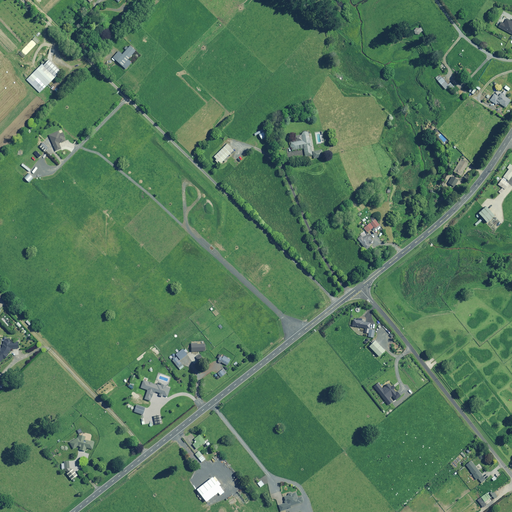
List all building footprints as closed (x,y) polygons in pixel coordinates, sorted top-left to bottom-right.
[(511,19),(511,21),(506,18),(504,23),(501,22),(498,27),(511,34),(511,19)] [(412,28),(413,30),(415,34),(420,34),(420,32),(423,31),(420,24),(412,28)] [(128,48),(126,46),(124,48),(126,50),(122,55),(118,51),(113,58),(126,69),(131,63),(128,60),(136,51),(130,46),(128,48)] [(60,72),(49,60),(43,65),(55,77),(58,74),(60,72)] [(52,81),(43,72),(39,75),(48,84),(52,81)] [(449,86),(440,76),(436,79),(445,89),(449,86)] [(43,83),(37,78),(33,82),(39,88),(43,83)] [(505,96),(501,93),(499,97),(494,94),(490,101),(496,105),(498,102),(505,107),(510,100),(504,96),(505,96)] [(264,130),(258,134),(262,140),(267,137),(264,130)] [(60,134),(59,131),(49,135),(56,151),(61,149),(59,143),(65,141),(63,137),(64,137),(63,132),(60,134)] [(301,132),(301,134),(295,142),(291,142),(292,150),(304,148),(305,156),(312,155),(311,147),(313,147),(312,137),(309,137),(308,131),(301,132)] [(48,148),(42,142),(38,146),(44,151),(48,148)] [(234,150),(227,144),(214,157),(216,159),(215,160),(217,162),(218,161),(220,163),(234,150)] [(323,157),(321,150),(313,151),(314,158),(323,157)] [(469,163),(461,159),(453,172),(461,176),(469,163)] [(511,175),(511,165),(510,164),(507,168),(509,169),(503,177),(508,180),(511,175)] [(33,178),(28,174),(26,175),(24,177),(29,182),(33,178)] [(458,180),(452,176),(448,183),(454,187),(458,180)] [(509,184),(502,179),(498,185),(505,190),(509,184)] [(494,215),(486,206),(478,213),(487,222),(494,215)] [(379,225),(375,219),(364,228),(367,232),(374,227),(375,228),(379,225)] [(372,241),(369,234),(363,237),(361,236),(357,239),(366,250),(370,247),(368,244),(372,241)] [(362,319),(357,318),(357,320),(353,319),(352,326),(365,328),(364,333),(369,333),(368,337),(373,338),(375,330),(369,329),(370,323),(362,321),(362,319)] [(10,342),(10,339),(6,339),(6,341),(3,341),(3,347),(1,349),(0,347),(0,361),(3,358),(4,359),(11,351),(11,349),(18,349),(18,342),(10,342)] [(205,351),(205,344),(201,344),(201,341),(192,342),(191,342),(191,352),(205,351)] [(385,351),(375,341),(369,346),(379,356),(385,351)] [(187,354),(183,349),(176,354),(180,360),(187,354)] [(230,360),(224,356),(223,358),(220,357),(218,361),(227,365),(230,360)] [(182,365),(176,357),(172,360),(179,368),(182,365)] [(226,373),(223,369),(217,373),(221,377),(226,373)] [(159,386),(143,380),(141,388),(148,390),(144,399),(150,401),(154,391),(160,393),(159,396),(162,397),(163,395),(167,397),(170,388),(166,387),(166,386),(160,384),(159,386)] [(145,408),(136,405),(134,412),(143,415),(145,408)] [(162,424),(160,415),(154,416),(155,425),(162,424)] [(85,437),(79,435),(78,438),(69,443),(73,449),(78,446),(80,447),(79,450),(85,451),(86,448),(92,449),(94,442),(85,440),(85,437)] [(205,442),(200,435),(194,439),(196,442),(193,445),(196,449),(205,442)] [(205,459),(199,451),(195,454),(202,462),(205,459)] [(482,475),(471,461),(466,465),(470,471),(477,480),(482,475)] [(220,490),(212,481),(208,484),(216,493),(220,490)] [(297,498),(296,493),(292,494),(291,493),(288,494),(288,495),(284,497),(286,503),(278,505),(280,511),(291,508),(290,506),(304,502),(302,496),(297,498)] [(491,497),(487,493),(481,497),(485,502),(491,497)] [(486,505),(481,497),(477,500),(483,508),(486,505)]
